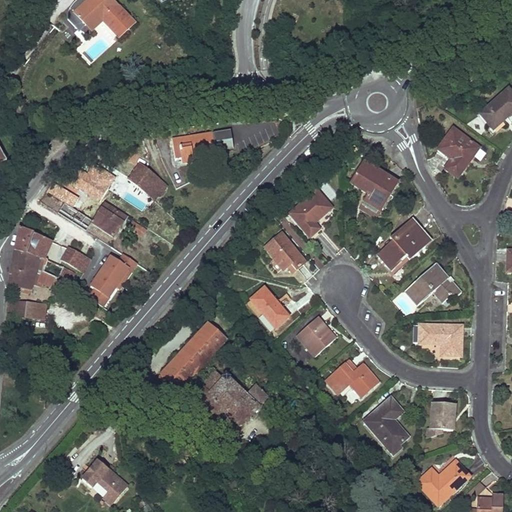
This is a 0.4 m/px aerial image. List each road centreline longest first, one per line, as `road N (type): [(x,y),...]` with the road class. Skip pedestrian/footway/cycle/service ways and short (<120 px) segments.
road 1 (tertiary): [(310,130),(68,405)]
road 2 (residential): [(250,95),(154,110),(87,135),(61,153),(0,233)]
road 3 (residential): [(480,378),(424,374),(392,361),(343,307),(340,284)]
road 4 (tertiary): [(394,85),(511,26)]
